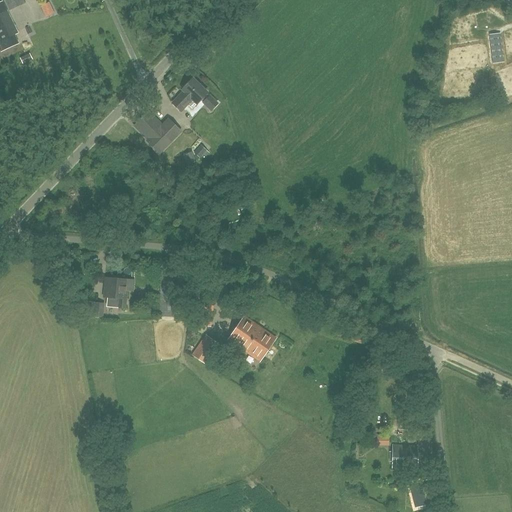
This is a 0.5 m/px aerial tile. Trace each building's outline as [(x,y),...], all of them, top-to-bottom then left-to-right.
[(4,0),(9,10),(27,2),(26,0),(4,0)] [(489,35),(492,64),(503,62),(500,34),(489,35)] [(211,111),(218,104),(207,94),(207,93),(193,79),(182,90),(184,92),(172,103),(181,112),(192,100),(197,104),(200,101),(211,111)] [(181,132),(169,119),(162,126),(148,112),(134,126),(148,140),(147,141),(159,153),(181,132)] [(189,163),(195,160),(191,153),(185,155),(189,163)] [(103,298),(108,298),(107,307),(125,309),(128,288),(124,288),(125,280),(119,280),(119,277),(112,277),(112,279),(106,278),(103,298)] [(192,325),(202,326),(204,306),(210,306),(211,299),(196,298),(192,325)] [(103,319),(104,304),(89,302),(88,318),(103,319)] [(259,360),(274,339),(246,318),(230,340),(259,360)] [(205,365),(219,344),(206,335),(192,356),(205,365)] [(399,430),(413,429),(411,409),(398,410),(399,430)] [(416,471),(418,447),(393,446),(392,469),(416,471)] [(415,508),(434,504),(429,480),(410,485),(415,508)]
